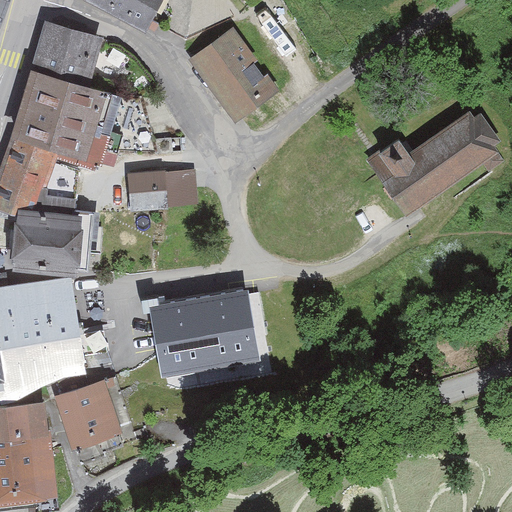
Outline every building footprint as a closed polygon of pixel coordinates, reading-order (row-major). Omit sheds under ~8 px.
[(0,0),(0,24),(8,0),(0,0)] [(88,0),(88,2),(148,33),(165,0),(88,0)] [(100,38),(49,23),(36,71),(87,86),(100,38)] [(235,27),(191,59),(236,122),(280,91),(235,27)] [(87,86),(36,71),(16,142),(54,154),(94,167),(97,159),(113,164),(116,154),(101,150),(117,95),(87,86)] [(372,170),(410,223),(504,157),(477,119),(424,156),(413,141),(372,170)] [(54,154),(16,142),(0,189),(0,207),(19,212),(72,216),(77,172),(52,163),(54,154)] [(194,170),(130,174),(132,207),(196,203),(194,170)] [(15,260),(83,265),(87,217),(72,216),(19,212),(15,260)] [(82,369),(68,282),(0,289),(0,385),(3,397),(58,372),(82,369)] [(149,308),(161,376),(258,360),(247,292),(149,308)] [(112,381),(61,399),(80,451),(131,434),(112,381)] [(0,407),(0,500),(51,494),(40,402),(3,407),(0,407)]
